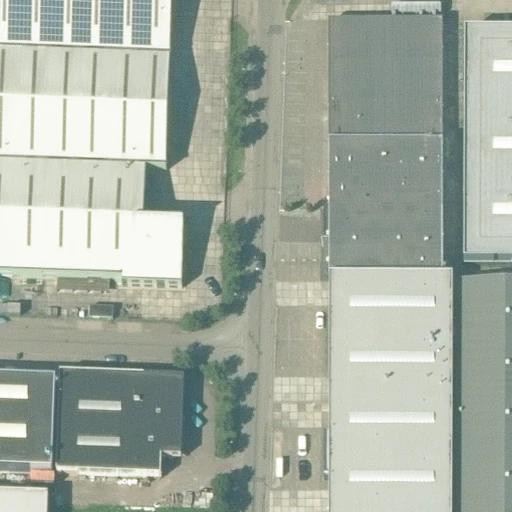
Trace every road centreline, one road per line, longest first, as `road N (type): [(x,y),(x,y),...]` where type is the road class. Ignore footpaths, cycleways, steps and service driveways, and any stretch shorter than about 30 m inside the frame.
road 1 (unclassified): [(254,349),(267,0)]
road 2 (unclassified): [(0,342),(254,349)]
road 3 (unclassified): [(250,511),(254,349)]
